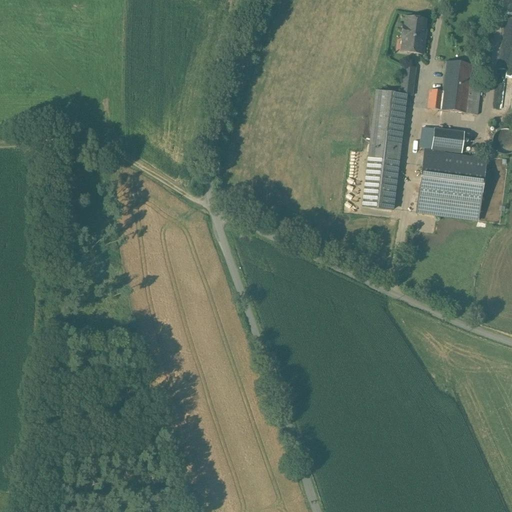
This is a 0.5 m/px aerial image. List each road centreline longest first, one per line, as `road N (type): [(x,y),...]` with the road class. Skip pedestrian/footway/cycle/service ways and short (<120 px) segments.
road 1 (unclassified): [(511,342),(213,208)]
road 2 (unclassified): [(213,208),(317,511)]
road 3 (track): [(0,144),(77,139),(113,150),(213,208)]
road 4 (unclassified): [(266,0),(212,140),(204,182),(213,208)]
